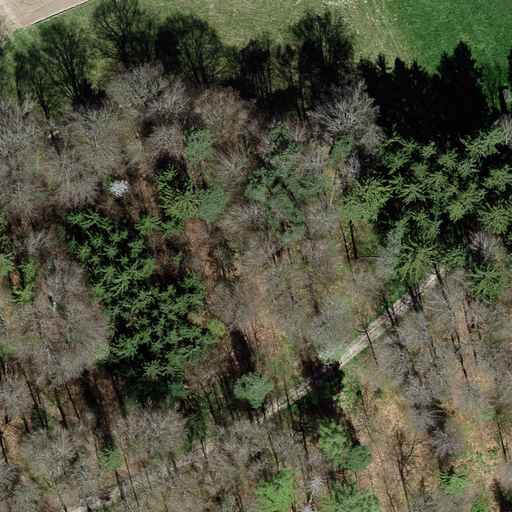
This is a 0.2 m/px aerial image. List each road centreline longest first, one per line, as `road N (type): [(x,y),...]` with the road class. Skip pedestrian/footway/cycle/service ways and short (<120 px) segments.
road 1 (track): [(0,159),(114,105),(150,101),(452,152),(511,138)]
road 2 (track): [(90,511),(183,470),(264,418),(361,344),(511,205)]
